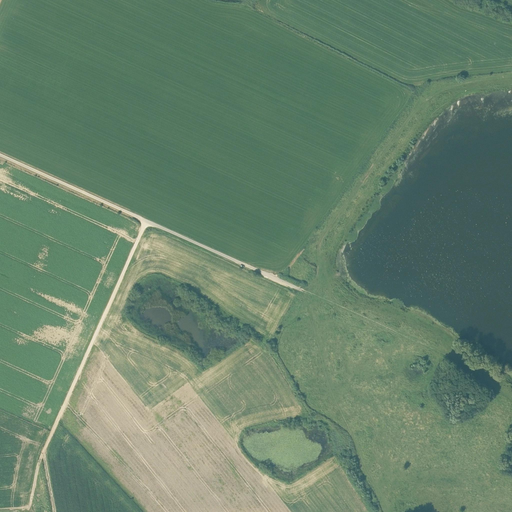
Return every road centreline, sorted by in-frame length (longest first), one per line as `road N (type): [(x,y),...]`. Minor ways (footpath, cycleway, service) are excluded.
road 1 (unclassified): [(41,455),(148,220)]
road 2 (track): [(511,400),(447,355),(299,289)]
road 3 (unclassified): [(299,289),(148,220)]
road 4 (unclassified): [(148,220),(0,154)]
